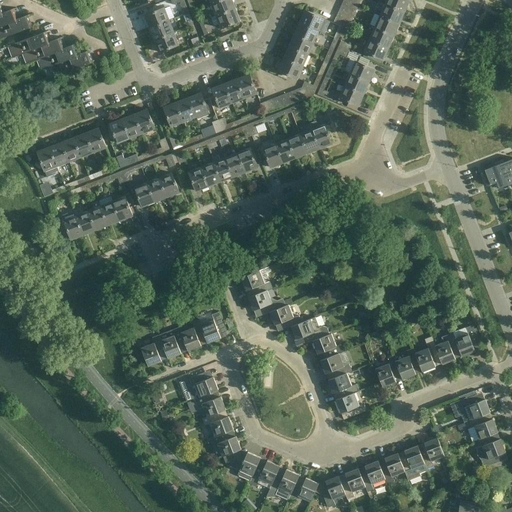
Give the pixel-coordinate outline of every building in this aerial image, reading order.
[(221,0),(212,4),(216,16),(236,8),(232,0),(221,0)] [(343,0),(341,6),(352,10),(354,5),(343,0)] [(387,0),(386,3),(405,12),(410,0),(387,0)] [(386,3),(380,15),(399,24),(405,12),(386,3)] [(341,6),(338,12),(349,16),(352,10),(341,6)] [(0,26),(22,18),(21,17),(18,19),(14,10),(18,8),(18,7),(7,11),(7,12),(0,14),(0,26)] [(165,7),(145,15),(150,27),(169,20),(174,18),(170,7),(165,9),(165,7)] [(241,21),(236,8),(216,16),(213,18),(216,25),(219,24),(221,28),(241,21)] [(305,10),(300,22),(319,31),(324,19),(305,10)] [(184,23),(183,24),(185,28),(189,26),(194,24),(193,21),(189,12),(185,14),(188,22),(184,23)] [(349,16),(338,12),(336,17),(346,22),(349,16)] [(29,16),(32,15),(32,13),(21,17),(22,18),(0,26),(0,38),(36,25),(36,24),(32,25),(29,16)] [(380,15),(375,27),(394,36),(399,24),(380,15)] [(344,28),(348,30),(353,18),(349,16),(346,22),(344,28)] [(333,23),(340,26),(344,28),(346,22),(336,17),(333,23)] [(150,27),(155,40),(174,32),(169,20),(150,27)] [(300,22),(294,34),(314,43),(319,31),(300,22)] [(340,26),(336,35),(340,36),(344,28),(340,26)] [(375,27),(370,39),(389,48),(394,36),(375,27)] [(14,57),(24,53),(54,41),(50,42),(47,32),(50,31),(50,30),(10,46),(14,57)] [(179,45),(174,32),(155,40),(159,52),(179,45)] [(294,34),(289,46),(308,55),(314,43),(294,34)] [(28,63),(38,59),(68,48),(68,47),(65,48),(61,39),(65,37),(65,36),(54,41),(24,53),(28,63)] [(383,60),(389,48),(370,39),(364,52),(383,60)] [(352,45),(341,41),(339,47),(349,51),(352,45)] [(42,69),(52,66),(83,54),(82,53),(79,54),(75,45),(79,44),(79,43),(68,47),(68,48),(38,59),(42,69)] [(289,46),(284,58),(303,67),(308,55),(289,46)] [(339,47),(338,48),(336,52),(346,57),(349,51),(339,47)] [(89,52),(93,50),(93,49),(82,53),(83,54),(52,66),(56,76),(97,60),(97,59),(93,61),(89,52)] [(278,70),(297,79),(303,67),(284,58),(278,70)] [(350,58),(345,71),(350,73),(370,82),(375,69),(356,61),(350,58)] [(329,68),(325,77),(330,79),(333,70),(329,68)] [(350,73),(345,85),(364,94),(369,82),(350,73)] [(250,74),(237,79),(245,98),(257,93),(250,74)] [(237,79),(225,83),(232,103),(245,98),(237,79)] [(324,80),(318,95),(328,99),(331,93),(324,90),(328,82),(324,80)] [(304,81),(301,88),(315,94),(317,87),(304,81)] [(220,108),(232,103),(225,83),(212,88),(220,108)] [(359,106),(364,94),(345,85),(339,98),(359,106)] [(315,94),(301,88),(291,92),(295,103),(314,96),(315,94)] [(289,105),(295,103),(291,92),(285,94),(289,105)] [(201,93),(189,97),(196,117),(208,112),(201,93)] [(283,108),(289,105),(285,94),(279,96),(283,108)] [(277,110),(283,108),(279,96),(273,99),(277,110)] [(189,97),(176,102),(184,122),(196,117),(189,97)] [(313,104),(317,106),(320,100),(316,98),(303,103),(304,107),(313,104)] [(271,112),(277,110),(273,99),(266,101),(271,112)] [(317,106),(324,109),(327,103),(320,100),(317,106)] [(260,104),(263,111),(265,115),(271,112),(266,101),(260,104)] [(171,126),(184,122),(176,102),(164,107),(171,126)] [(148,109),(135,114),(143,133),(155,129),(148,109)] [(135,114),(123,118),(130,138),(143,133),(135,114)] [(118,143),(130,138),(123,118),(110,123),(118,143)] [(228,129),(226,125),(224,118),(218,120),(222,131),(228,129)] [(212,122),(214,129),(216,133),(222,131),(218,120),(212,122)] [(311,124),(313,129),(320,148),(333,144),(325,124),(319,126),(317,121),(311,124)] [(258,133),(255,126),(254,122),(247,124),(252,136),(258,133)] [(242,127),(243,131),(246,138),(252,136),(247,124),(242,127)] [(99,128),(87,132),(94,152),(107,147),(99,128)] [(313,129),(300,134),(308,153),(320,148),(313,129)] [(87,132),(74,137),(82,157),(94,152),(87,132)] [(192,143),(190,138),(178,143),(175,134),(169,136),(174,150),(192,143)] [(300,134),(288,138),(295,158),(308,153),(300,134)] [(62,142),(69,161),(82,157),(74,137),(62,142)] [(170,149),(165,138),(159,140),(162,147),(163,152),(170,149)] [(288,138),(275,143),(283,163),(295,158),(288,138)] [(62,142),(49,147),(57,166),(69,161),(62,142)] [(271,168),(283,163),(275,143),(263,148),(271,168)] [(190,146),(175,152),(179,164),(186,161),(183,154),(192,151),(190,146)] [(59,172),(57,166),(49,147),(37,151),(45,171),(47,177),(59,172)] [(250,147),(238,152),(245,172),(258,167),(254,159),(257,158),(254,152),(252,152),(250,147)] [(238,152),(225,157),(233,177),(245,172),(238,152)] [(121,168),(127,166),(125,161),(123,154),(117,157),(121,168)] [(176,165),(171,154),(165,156),(169,167),(176,165)] [(137,155),(125,160),(125,161),(127,166),(139,161),(137,155)] [(211,157),(213,162),(221,181),(233,177),(225,157),(220,159),(218,155),(211,157)] [(115,170),(121,168),(117,157),(111,159),(113,166),(115,170)] [(503,159),(498,161),(508,185),(511,183),(511,158),(504,162),(503,159)] [(499,188),(508,185),(498,161),(494,162),(495,165),(484,169),(490,185),(496,182),(499,188)] [(213,162),(201,166),(208,186),(221,181),(213,162)] [(201,166),(188,171),(196,191),(208,186),(201,166)] [(133,180),(130,173),(128,168),(122,171),(127,182),(133,180)] [(116,173),(118,177),(120,184),(127,182),(122,171),(116,173)] [(172,172),(160,177),(168,197),(180,192),(172,172)] [(160,177),(148,182),(155,202),(168,197),(160,177)] [(142,207),(155,202),(148,182),(135,187),(142,207)] [(50,183),(40,185),(42,195),(52,193),(50,183)] [(101,205),(108,225),(121,220),(113,200),(111,196),(99,201),(101,205)] [(126,196),(113,200),(121,220),(133,215),(126,196)] [(101,205),(88,210),(96,230),(108,225),(101,205)] [(88,210),(76,215),(83,234),(96,230),(88,210)] [(64,219),(71,239),(83,234),(76,215),(64,219)] [(249,297),(258,293),(267,290),(272,288),(267,274),(271,272),(269,266),(260,270),(240,277),(245,290),(246,290),(249,297)] [(249,297),(248,297),(253,310),(263,306),(266,313),(270,312),(274,310),(285,306),(289,304),(293,303),(291,298),(283,301),(282,299),(277,300),(272,298),(270,298),(267,290),(262,292),(258,293),(249,297)] [(289,304),(285,306),(274,310),(270,312),(275,325),(287,320),(289,327),(291,326),(302,322),(299,315),(294,317),(289,304)] [(204,332),(208,343),(221,338),(219,334),(226,331),(219,311),(211,314),(213,319),(201,324),(204,332)] [(316,317),(302,322),(291,326),(296,339),(308,335),(311,342),(313,341),(318,339),(330,334),(329,330),(324,327),(321,329),(316,317)] [(181,331),(181,332),(186,347),(188,351),(202,346),(197,334),(204,332),(201,324),(200,319),(192,322),(194,326),(181,331)] [(468,333),(455,338),(456,342),(458,345),(462,357),(476,352),(471,340),(478,338),(473,325),(466,328),(468,333)] [(172,330),(160,335),(162,339),(161,339),(162,343),(164,347),(168,359),(182,354),(180,351),(181,349),(186,347),(181,332),(181,331),(180,327),(172,330)] [(332,356),(339,353),(345,351),(342,344),(337,346),(332,333),(330,334),(318,339),(313,341),(318,354),(330,349),(332,356)] [(437,349),(438,353),(442,365),(456,360),(451,348),(458,345),(456,342),(455,338),(453,333),(442,337),(443,342),(435,345),(437,349)] [(157,350),(164,347),(161,339),(162,339),(160,335),(153,338),(154,342),(141,347),(149,367),(162,362),(157,350)] [(428,348),(416,353),(418,360),(418,361),(423,372),(436,367),(431,356),(438,353),(435,345),(432,336),(425,339),(428,348)] [(408,356),(396,361),(399,368),(403,380),(416,375),(412,363),(418,361),(418,360),(416,353),(414,348),(406,351),(408,356)] [(344,366),(339,353),(332,356),(320,360),(325,373),(337,369),(340,375),(340,376),(347,373),(352,371),(350,364),(344,366)] [(392,370),(399,368),(396,361),(394,356),(387,358),(389,364),(376,368),(383,387),(396,382),(392,370)] [(345,388),(347,395),(354,393),(355,393),(358,391),(360,391),(357,383),(352,386),(347,373),(340,376),(340,375),(328,380),(333,393),(345,388)] [(187,379),(179,382),(187,402),(195,399),(207,394),(219,390),(214,376),(202,381),(200,374),(187,379)] [(161,398),(158,390),(152,393),(155,401),(161,398)] [(347,395),(335,400),(340,413),(353,408),(355,415),(367,410),(365,403),(363,404),(358,391),(355,393),(354,393),(347,395)] [(458,402),(457,402),(465,422),(466,421),(479,417),(490,412),(485,399),(474,403),(471,397),(476,395),(474,391),(459,397),(461,401),(458,402)] [(195,399),(188,402),(192,414),(200,411),(204,409),(207,416),(207,417),(215,414),(226,409),(221,396),(210,401),(207,394),(195,399)] [(169,419),(166,410),(161,412),(164,421),(169,419)] [(217,421),(215,414),(207,417),(207,416),(202,418),(205,426),(210,424),(215,436),(222,433),(222,434),(234,429),(229,416),(217,421)] [(486,436),(498,432),(493,419),(481,423),(479,417),(466,421),(469,428),(467,429),(472,441),(474,441),(478,439),(479,439),(486,436)] [(222,433),(215,436),(207,439),(208,444),(212,443),(213,446),(218,444),(222,457),(223,456),(235,452),(242,449),(236,436),(225,440),(222,434),(222,433)] [(486,471),(510,462),(501,439),(489,443),(486,436),(479,439),(478,439),(474,441),(477,449),(478,449),(478,456),(482,461),(486,471)] [(429,454),(422,457),(427,469),(434,466),(432,461),(445,456),(438,437),(424,442),(429,454)] [(405,456),(400,458),(403,464),(402,464),(404,467),(405,471),(409,481),(421,476),(420,474),(428,471),(427,469),(422,457),(418,445),(405,450),(406,454),(405,456)] [(237,458),(235,452),(223,456),(226,463),(231,461),(231,462),(230,466),(240,470),(238,474),(251,480),(256,469),(261,458),(248,452),(247,455),(245,454),(244,454),(242,460),(240,460),(237,458)] [(386,465),(381,467),(383,472),(382,472),(383,475),(385,479),(387,484),(395,481),(393,476),(405,471),(404,467),(402,464),(403,464),(400,458),(398,453),(385,458),(386,461),(384,462),(386,465)] [(251,480),(249,484),(256,487),(258,483),(270,489),(273,482),(275,478),(279,469),(280,466),(267,460),(262,472),(256,469),(251,480)] [(382,472),(383,472),(381,467),(378,460),(365,465),(370,477),(363,480),(365,486),(368,492),(375,489),(373,484),(385,479),(382,472)] [(363,480),(359,468),(345,473),(350,485),(343,488),(345,494),(347,499),(355,496),(353,491),(365,486),(363,480)] [(270,490),(267,497),(274,497),(275,495),(288,501),(289,498),(294,486),(295,486),(300,475),(287,469),(286,472),(279,469),(275,478),(273,482),(270,489),(270,490)] [(319,484),(315,492),(323,495),(328,507),(335,504),(338,503),(336,498),(345,494),(343,488),(339,476),(326,481),(329,489),(319,484)] [(294,486),(289,498),(296,501),(298,496),(311,502),(319,483),(306,478),(301,489),(295,486),(294,486)] [(449,506),(448,511),(483,511),(486,498),(467,495),(468,490),(457,488),(454,507),(449,506)]
